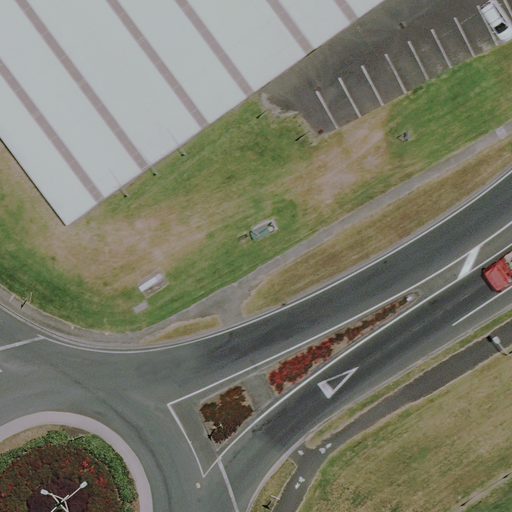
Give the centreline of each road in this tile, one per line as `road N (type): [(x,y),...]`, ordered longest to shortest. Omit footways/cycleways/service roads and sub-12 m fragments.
road 1 (secondary): [(100,386),(305,321),(511,194)]
road 2 (secondary): [(511,256),(332,380),(256,449),(203,511)]
road 3 (secondary): [(100,386),(139,409),(169,444),(185,511)]
